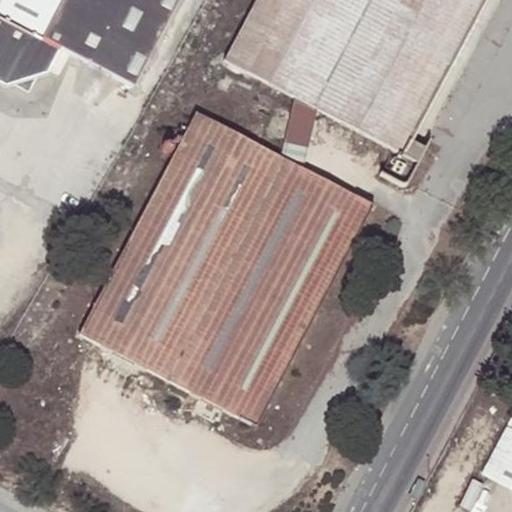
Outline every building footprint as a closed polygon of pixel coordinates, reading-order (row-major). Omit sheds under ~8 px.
[(0,0),(0,82),(7,86),(23,81),(33,86),(37,77),(50,73),(63,49),(135,88),(181,0),(0,0)] [(258,0),(227,59),(298,95),(320,107),(402,151),(389,176),(406,185),(412,184),(434,140),(432,139),(429,145),(414,137),(487,0),(258,0)] [(298,95),(285,155),(306,167),(320,107),(298,95)] [(375,203),(306,167),(285,155),(200,111),(83,333),(258,426),(375,203)] [(472,199),(468,196),(463,206),(468,208),(472,199)] [(511,414),(480,473),(511,489),(511,414)]
